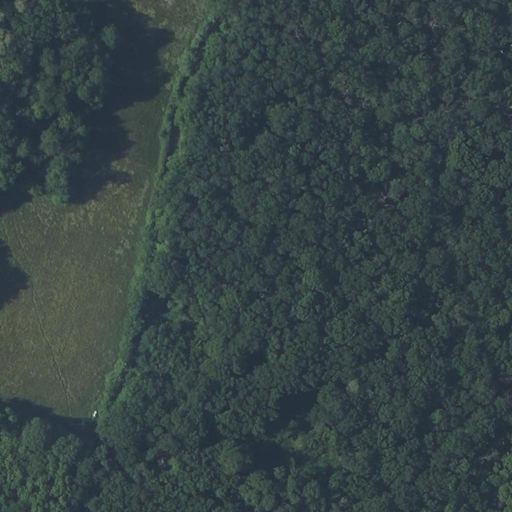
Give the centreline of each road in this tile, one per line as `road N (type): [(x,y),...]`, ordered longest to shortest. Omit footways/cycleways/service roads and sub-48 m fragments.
road 1 (track): [(236,0),(182,97),(142,316)]
road 2 (track): [(75,511),(129,375),(142,316)]
